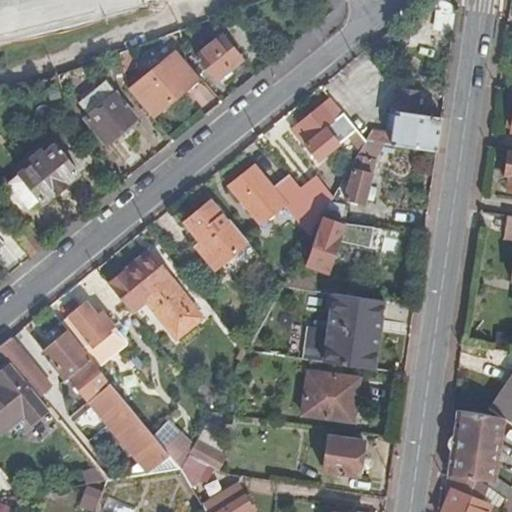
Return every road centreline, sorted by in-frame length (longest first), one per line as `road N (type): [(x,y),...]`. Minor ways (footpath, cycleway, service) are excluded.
road 1 (tertiary): [(409,511),(481,0)]
road 2 (residential): [(366,19),(0,322)]
